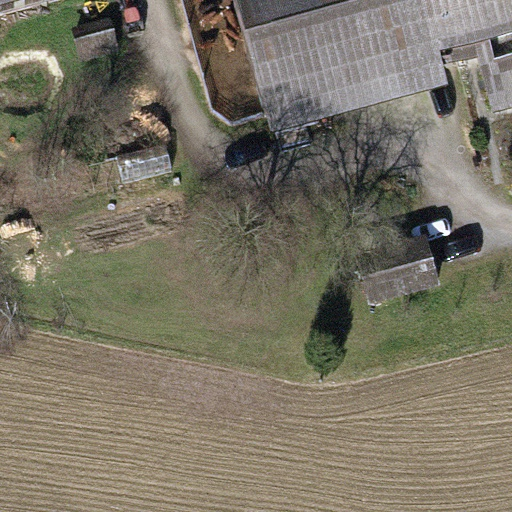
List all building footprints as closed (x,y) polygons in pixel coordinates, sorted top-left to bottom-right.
[(0,0),(0,15),(57,0),(0,0)] [(511,0),(236,0),(267,117),(442,69),(437,49),(458,44),(458,39),(488,30),(493,48),(483,51),(481,59),(494,107),(511,102),(511,0)] [(111,26),(77,35),(84,59),(118,50),(111,26)] [(169,147),(120,160),(126,184),(175,172),(169,147)] [(374,281),(380,302),(440,285),(428,246),(389,257),(394,275),(374,281)]
